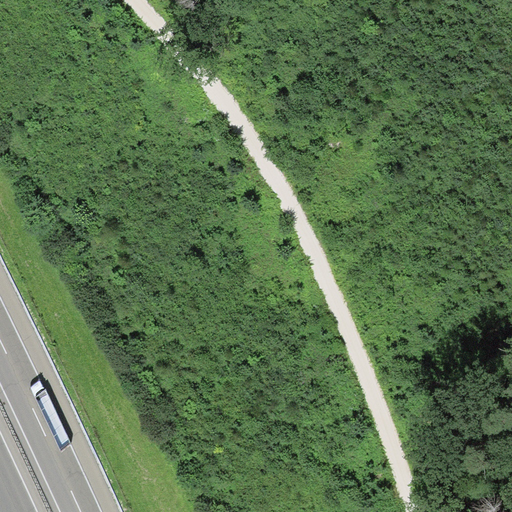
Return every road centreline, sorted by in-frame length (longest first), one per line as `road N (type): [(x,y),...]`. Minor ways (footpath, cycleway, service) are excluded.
road 1 (track): [(416,511),(327,281),(274,170),(138,0)]
road 2 (motorway): [(81,511),(0,338)]
